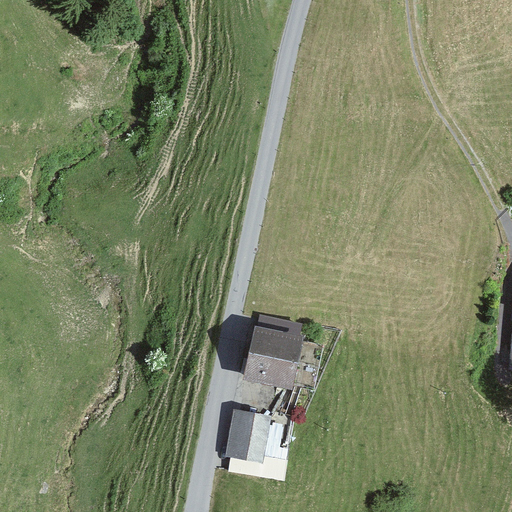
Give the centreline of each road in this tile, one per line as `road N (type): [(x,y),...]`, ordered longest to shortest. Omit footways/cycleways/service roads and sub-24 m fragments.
road 1 (unclassified): [(201,511),(302,0)]
road 2 (track): [(409,0),(418,65),(511,232)]
